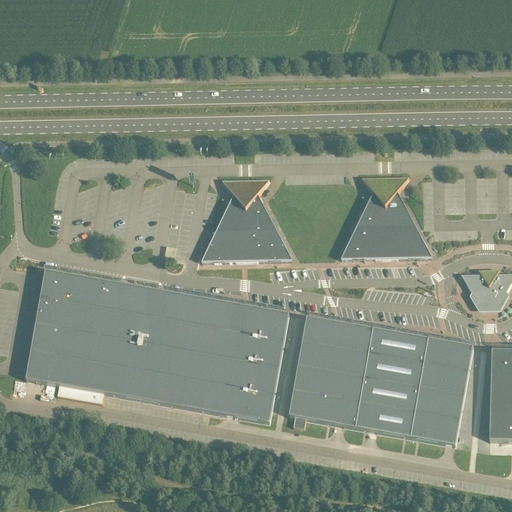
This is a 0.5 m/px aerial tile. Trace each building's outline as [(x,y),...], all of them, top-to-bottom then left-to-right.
[(387,262),(385,181),(362,182),(373,197),(341,263),(387,262)] [(385,181),(387,262),(432,262),(398,196),(409,181),(385,181)] [(202,266),(247,265),(293,264),(258,199),(270,183),(247,184),(222,184),(234,199),(202,266)] [(175,259),(176,250),(167,249),(166,258),(175,259)] [(501,307),(503,303),(505,299),(507,296),(511,286),(511,277),(504,278),(497,278),(500,273),(499,274),(496,274),(489,274),(489,288),(485,288),(486,307),(501,307)] [(472,296),(474,300),(476,304),(479,308),(486,307),(485,288),(489,288),(489,274),(482,275),(482,274),(479,274),(478,274),(481,278),(475,278),(461,279),(472,296)] [(60,390),(58,400),(103,408),(104,398),(218,418),(226,419),(245,310),(46,275),(26,384),(60,390)] [(226,419),(235,421),(270,427),(289,318),(245,310),(226,419)] [(357,432),(375,333),(307,321),(290,420),(295,421),(294,430),(305,432),(306,423),(357,432)] [(357,432),(368,434),(412,442),(429,343),(375,333),(357,432)] [(429,343),(412,442),(456,450),(473,351),(429,343)] [(511,354),(493,354),(492,354),(490,445),(511,445),(511,354)]
